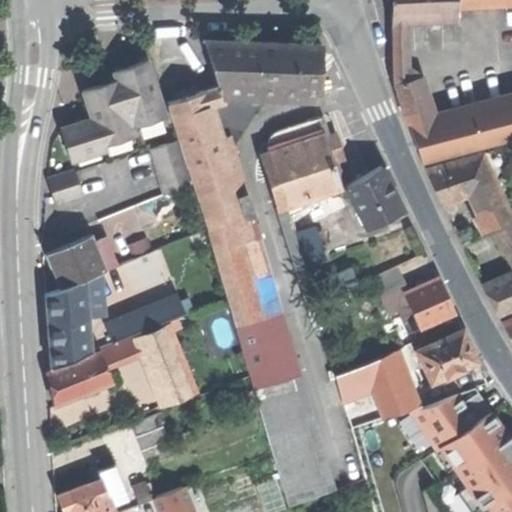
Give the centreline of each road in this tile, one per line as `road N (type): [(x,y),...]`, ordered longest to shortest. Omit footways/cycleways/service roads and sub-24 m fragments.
road 1 (secondary): [(32,511),(17,243),(32,21)]
road 2 (unknown): [(371,83),(276,108),(241,134),(343,456)]
road 3 (secondary): [(346,7),(396,149),(511,377)]
road 4 (secondary): [(32,21),(346,7)]
